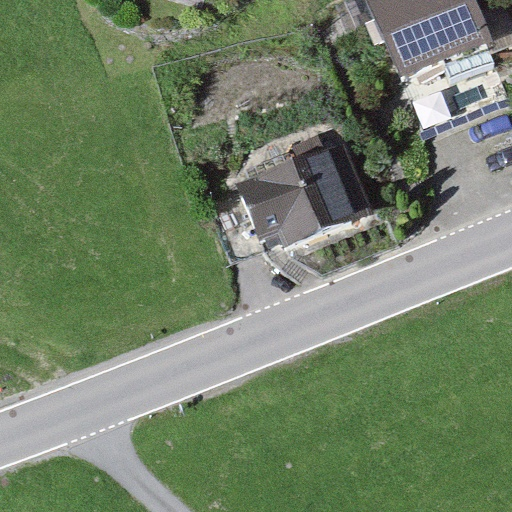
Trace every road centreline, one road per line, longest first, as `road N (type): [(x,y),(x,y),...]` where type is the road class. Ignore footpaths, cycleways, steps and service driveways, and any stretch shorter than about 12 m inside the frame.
road 1 (tertiary): [(0,437),(511,242)]
road 2 (track): [(72,412),(172,511)]
